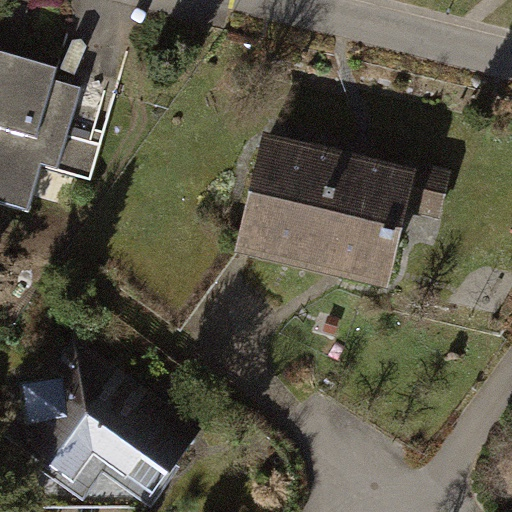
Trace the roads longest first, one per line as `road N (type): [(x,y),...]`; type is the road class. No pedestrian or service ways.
road 1 (residential): [(511,59),(274,0)]
road 2 (residential): [(452,509),(449,477),(459,446),(511,374)]
